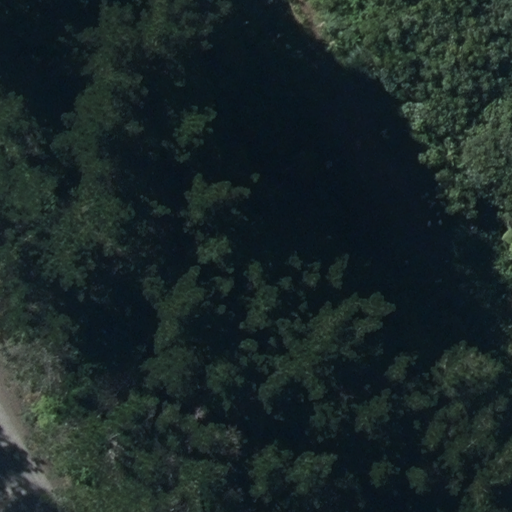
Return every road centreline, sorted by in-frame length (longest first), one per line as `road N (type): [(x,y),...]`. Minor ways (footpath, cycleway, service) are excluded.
road 1 (track): [(511,327),(467,277),(334,86),(292,0)]
road 2 (unclassified): [(65,511),(0,410)]
